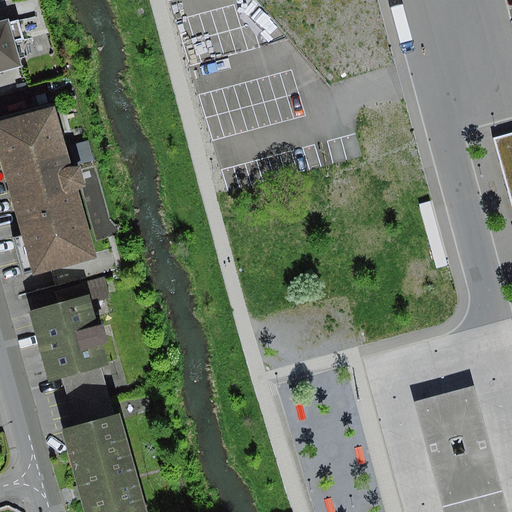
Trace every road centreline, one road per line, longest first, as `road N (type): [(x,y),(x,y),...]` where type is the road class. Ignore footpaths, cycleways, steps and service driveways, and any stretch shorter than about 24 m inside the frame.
road 1 (residential): [(496,352),(443,119),(461,66),(444,0)]
road 2 (residential): [(39,474),(0,343)]
